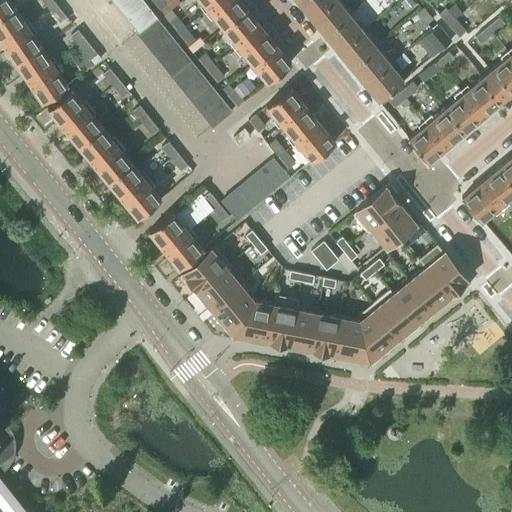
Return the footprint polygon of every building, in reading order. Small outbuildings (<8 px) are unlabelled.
[(0,0),(0,14),(14,5),(21,0),(0,0)] [(49,0),(45,3),(50,9),(57,4),(53,0),(49,0)] [(112,0),(138,31),(157,16),(143,0),(112,0)] [(163,0),(152,0),(164,15),(174,7),(168,0),(165,2),(163,0)] [(217,0),(208,8),(223,26),(247,6),(241,0),(217,0)] [(296,0),(310,16),(329,0),(296,0)] [(322,33),(322,34),(349,12),(338,0),(329,0),(310,16),(323,32),(322,33)] [(50,9),(55,15),(62,10),(57,4),(50,9)] [(0,14),(0,39),(1,42),(27,24),(14,5),(0,14)] [(223,26),(237,44),(261,24),(247,6),(223,26)] [(438,13),(448,24),(454,18),(444,7),(438,13)] [(55,15),(60,21),(67,16),(62,10),(55,15)] [(323,33),(336,49),(362,29),(349,12),(322,34),(323,33)] [(173,26),(180,20),(175,14),(168,20),(173,26)] [(137,32),(212,125),(232,109),(157,16),(137,32)] [(498,16),(492,20),(498,27),(504,22),(498,16)] [(448,24),(453,30),(460,24),(454,18),(448,24)] [(178,32),(185,26),(180,20),(173,26),(178,32)] [(492,20),(486,25),(492,32),(498,27),(492,20)] [(1,42),(15,61),(40,44),(27,24),(1,42)] [(237,44),(252,62),(276,42),(261,24),(237,44)] [(453,30),(458,36),(465,30),(460,24),(453,30)] [(480,30),(486,37),(492,32),(486,25),(480,30)] [(183,38),(190,32),(185,26),(178,32),(183,38)] [(70,34),(75,40),(82,34),(77,28),(70,34)] [(336,49),(350,66),(375,45),(362,29),(336,49)] [(480,42),(486,37),(480,30),(474,35),(480,42)] [(183,38),(187,44),(194,38),(190,32),(183,38)] [(80,46),(87,40),(82,34),(75,40),(80,46)] [(87,40),(80,46),(81,47),(70,55),(83,71),(100,57),(87,40)] [(276,42),(252,62),(267,80),(291,61),(276,42)] [(15,61),(28,80),(53,63),(40,44),(15,61)] [(350,66),(363,82),(389,62),(375,45),(350,66)] [(441,55),(447,62),(453,57),(447,50),(441,55)] [(197,56),(202,62),(209,57),(204,51),(197,56)] [(511,56),(509,52),(480,77),(491,89),(502,80),(511,91),(511,90),(511,56)] [(435,60),(441,66),(447,62),(441,55),(435,60)] [(207,69),(214,63),(209,57),(202,62),(207,69)] [(423,69),(429,76),(441,66),(435,60),(423,69)] [(389,62),(363,82),(377,99),(403,78),(389,62)] [(53,63),(28,80),(41,100),(67,83),(53,63)] [(212,75),(219,69),(214,63),(207,69),(212,75)] [(101,72),(106,79),(113,73),(108,67),(101,72)] [(212,75),(217,81),(224,75),(219,69),(212,75)] [(106,79),(111,85),(118,79),(113,73),(106,79)] [(480,77),(462,92),(482,115),(511,91),(502,80),(491,89),(480,77)] [(111,85),(116,91),(123,85),(118,79),(111,85)] [(411,80),(405,84),(411,91),(417,86),(411,80)] [(405,84),(399,89),(405,96),(411,91),(405,84)] [(116,91),(121,97),(128,91),(123,85),(116,91)] [(266,104),(281,123),(305,104),(290,85),(266,104)] [(227,93),(232,99),(239,93),(234,87),(233,88),(227,93)] [(47,107),(62,126),(86,106),(71,88),(47,107)] [(399,89),(393,94),(398,101),(405,96),(399,89)] [(462,92),(444,107),(464,130),(482,115),(462,92)] [(244,99),(239,93),(232,99),(237,105),(244,99)] [(393,94),(387,99),(393,106),(398,101),(393,94)] [(131,109),(136,115),(143,110),(138,104),(131,109)] [(281,123),(295,141),(320,122),(305,104),(281,123)] [(62,126),(77,144),(101,124),(86,106),(62,126)] [(444,107),(426,122),(446,145),(464,130),(444,107)] [(136,115),(141,121),(148,116),(143,110),(136,115)] [(248,119),(253,125),(260,119),(255,113),(248,119)] [(141,121),(146,127),(153,122),(148,116),(141,121)] [(253,125),(258,131),(265,125),(260,119),(253,125)] [(146,127),(151,133),(158,128),(153,122),(146,127)] [(320,122),(295,141),(310,160),(334,140),(320,122)] [(446,145),(426,122),(408,137),(428,161),(446,145)] [(77,144),(92,162),(115,142),(101,124),(77,144)] [(233,135),(239,143),(250,134),(244,126),(233,135)] [(268,143),(278,155),(285,150),(284,149),(289,144),(283,136),(277,141),(275,138),(268,143)] [(160,145),(165,151),(172,146),(167,140),(160,145)] [(92,162),(106,180),(130,160),(115,142),(92,162)] [(165,151),(170,157),(177,152),(172,146),(165,151)] [(285,150),(278,155),(288,167),(294,162),(285,150)] [(177,152),(170,157),(186,176),(192,170),(177,152)] [(511,153),(497,165),(511,182),(511,153)] [(273,156),(264,164),(281,184),(290,176),(273,156)] [(106,180),(121,198),(145,178),(130,160),(106,180)] [(264,164),(256,171),(272,191),(281,184),(264,164)] [(511,182),(497,165),(479,180),(499,204),(511,193),(511,182)] [(256,171),(247,178),(263,198),(272,191),(256,171)] [(145,178),(121,198),(136,216),(160,197),(145,178)] [(247,178),(238,185),(254,205),(263,198),(247,178)] [(499,204),(479,180),(461,196),(481,219),(499,204)] [(389,182),(352,212),(366,230),(367,231),(370,228),(370,227),(400,203),(394,195),(397,192),(389,182)] [(238,185),(230,192),(246,212),(254,205),(238,185)] [(202,196),(212,208),(219,203),(209,191),(202,196)] [(246,212),(230,192),(221,199),(237,219),(246,212)] [(219,203),(212,208),(217,214),(224,209),(219,203)] [(400,203),(370,227),(370,228),(384,245),(389,240),(399,233),(408,225),(414,220),(400,203)] [(224,209),(217,214),(221,220),(228,215),(224,209)] [(148,230),(163,249),(187,229),(171,211),(148,230)] [(408,225),(399,233),(403,239),(413,231),(408,225)] [(187,229),(163,249),(178,267),(202,248),(187,229)] [(251,229),(244,234),(252,243),(259,238),(251,229)] [(399,233),(389,240),(394,246),(403,239),(399,233)] [(341,235),(335,240),(342,249),(349,244),(341,235)] [(259,238),(252,243),(260,252),(266,247),(259,238)] [(322,239),(316,244),(324,254),(330,248),(322,239)] [(418,257),(417,257),(423,265),(424,264),(449,294),(456,288),(459,291),(469,282),(436,242),(418,257)] [(215,244),(178,275),(186,284),(190,282),(196,290),(229,262),(215,244)] [(316,244),(310,249),(318,259),(324,254),(316,244)] [(349,244),(342,249),(350,259),(356,254),(349,244)] [(330,248),(324,254),(331,263),(338,258),(330,248)] [(324,254),(318,259),(325,268),(331,263),(324,254)] [(378,256),(369,264),(374,270),(383,263),(378,256)] [(229,262),(196,290),(210,307),(240,282),(240,283),(244,279),(243,279),(229,262)] [(369,264),(359,272),(364,278),(374,270),(369,264)] [(423,265),(407,278),(432,308),(449,294),(424,264),(423,265)] [(289,269),(288,277),(300,280),(301,271),(289,269)] [(301,271),(300,280),(312,282),(313,274),(301,271)] [(323,276),(321,284),(333,286),(335,278),(323,276)] [(392,291),(391,291),(415,321),(416,321),(432,308),(407,278),(392,291)] [(240,282),(210,307),(232,333),(253,298),(240,283),(240,282)] [(388,288),(371,301),(399,335),(406,329),(409,332),(418,324),(419,324),(416,321),(415,321),(391,291),(392,291),(389,287),(388,288)] [(273,302),(266,340),(276,342),(275,346),(287,348),(288,348),(288,344),(287,344),(296,302),(297,302),(298,297),(297,297),(275,293),(274,292),(273,302)] [(253,298),(232,333),(266,340),(273,302),(253,298)] [(371,301),(356,314),(357,318),(358,318),(368,360),(367,359),(368,365),(393,344),(391,341),(399,335),(371,301)] [(296,302),(287,344),(288,344),(309,348),(316,310),(317,311),(318,306),(317,306),(297,302),(296,302)] [(316,310),(309,348),(330,352),(337,314),(317,311),(316,310)] [(337,314),(330,352),(367,359),(368,360),(358,318),(357,318),(337,314)] [(84,330),(80,336),(86,340),(90,334),(84,330)] [(23,511),(0,482),(0,495),(13,511),(23,511)]
